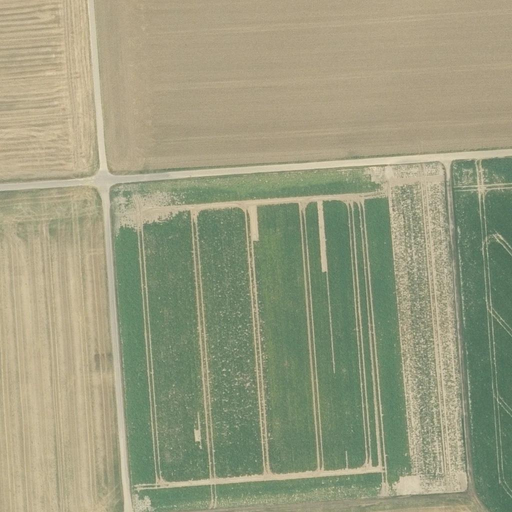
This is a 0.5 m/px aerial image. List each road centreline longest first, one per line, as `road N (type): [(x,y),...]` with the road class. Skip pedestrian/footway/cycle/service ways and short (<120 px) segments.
road 1 (track): [(127,511),(89,0)]
road 2 (track): [(511,153),(0,187)]
road 3 (track): [(446,158),(466,429),(475,494),(486,511)]
road 4 (track): [(475,494),(231,511)]
